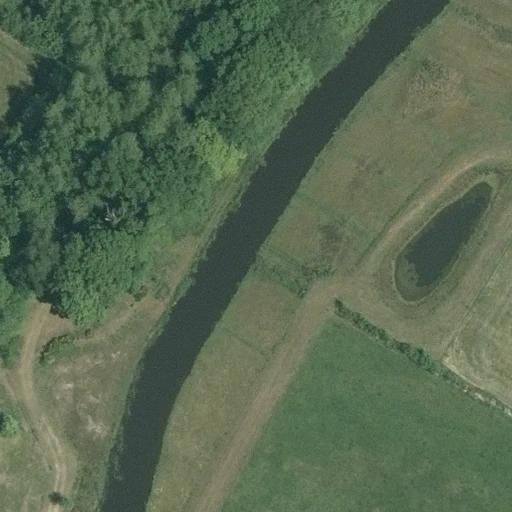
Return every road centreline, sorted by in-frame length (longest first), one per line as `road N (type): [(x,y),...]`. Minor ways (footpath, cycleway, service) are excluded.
road 1 (track): [(202,511),(319,307),(349,290),(409,334),(453,317),(511,231)]
road 2 (track): [(0,343),(293,0)]
road 3 (track): [(4,337),(62,459),(50,511)]
